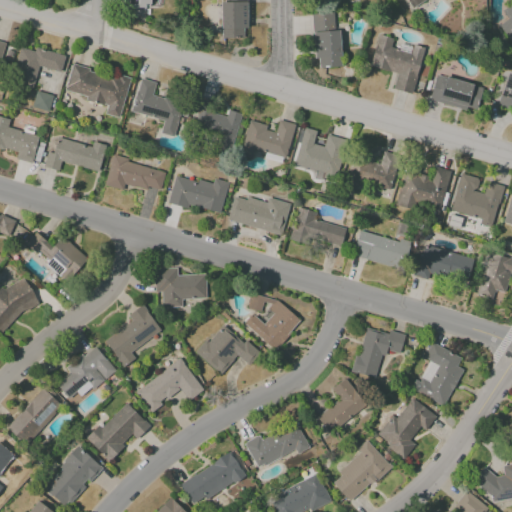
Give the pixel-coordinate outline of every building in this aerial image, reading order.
[(245,0),(223,0),(224,2),(220,2),(221,39),(246,38),(245,0)] [(404,0),(410,8),(423,0),(404,0)] [(511,3),(502,10),(507,19),(499,24),(511,44),(511,3)] [(318,68),(339,67),(336,13),(311,14),(313,60),(318,60),(318,68)] [(369,67),(396,73),(392,89),(411,94),(423,47),(410,44),(408,50),(390,46),(392,39),(377,35),(369,67)] [(64,56),(34,48),(33,51),(19,47),(10,81),(32,87),(37,66),(60,72),(64,56)] [(119,118),(128,80),(71,65),(64,91),(86,96),(85,101),(106,106),(104,114),(119,118)] [(511,75),(505,74),(497,106),(511,109),(511,75)] [(429,102),(477,111),(482,85),(434,76),(429,102)] [(130,112),(163,120),(159,133),(175,137),(184,104),(152,95),(155,83),(139,78),(130,112)] [(48,112),(52,95),(35,91),(31,107),(48,112)] [(240,114),(227,110),(225,117),(211,113),(214,100),(199,96),(190,132),(233,143),(240,114)] [(0,148),(16,152),(15,160),(32,163),(38,135),(7,128),(9,119),(0,117),(0,148)] [(247,122),(239,156),(251,159),(253,149),(265,152),(263,158),(284,163),(293,124),(277,120),(275,128),(247,122)] [(326,135),(323,147),(312,144),(315,131),(301,128),(293,166),(336,176),(345,139),(326,135)] [(42,167),(58,171),(60,162),(98,172),(105,145),(91,142),(90,146),(56,137),(52,153),(46,152),(42,167)] [(389,190),(398,157),(382,152),(379,163),(352,155),(344,186),(361,191),(363,183),(389,190)] [(103,186),(122,190),(123,184),(146,190),(146,187),(159,191),(164,170),(110,157),(103,186)] [(395,204),(438,214),(448,171),(433,167),(430,177),(403,170),(395,204)] [(450,212),(480,219),(479,224),(491,227),(501,185),(485,182),(482,193),(474,191),(477,178),(459,174),(450,212)] [(167,202),(219,215),(227,182),(213,178),(211,184),(173,175),(167,202)] [(502,223),(511,225),(511,188),(502,223)] [(281,235),(289,203),(267,198),(266,203),(233,195),(226,221),(281,235)] [(315,212),(297,207),(288,240),(306,245),(308,238),(340,246),(344,228),(313,220),(315,212)] [(0,235),(5,239),(15,223),(0,214),(0,235)] [(351,256),(402,269),(409,241),(397,238),(396,240),(358,231),(351,256)] [(24,244),(46,262),(44,264),(65,282),(86,258),(60,236),(51,247),(34,232),(24,244)] [(472,258),(421,244),(413,271),(465,286),(472,258)] [(511,258),(486,252),(475,295),(491,299),(494,290),(504,293),(509,273),(511,274),(511,258)] [(161,307),(181,307),(180,299),(205,298),(204,274),(176,275),(176,268),(153,269),(154,292),(161,292),(161,307)] [(0,325),(38,307),(24,279),(0,290),(0,325)] [(297,322),(257,289),(245,303),(257,314),(263,306),(272,313),(263,324),(250,314),(242,324),(274,351),(297,322)] [(103,340),(122,368),(134,359),(129,352),(159,331),(142,305),(127,315),(131,321),(103,340)] [(195,354),(219,375),(237,356),(246,364),(256,353),(222,323),(195,354)] [(374,378),(381,350),(399,355),(403,334),(387,331),(387,333),(363,327),(352,373),(374,378)] [(460,358),(430,342),(422,358),(428,361),(417,381),(414,379),(409,389),(442,406),(462,369),(456,366),(460,358)] [(64,368),(69,374),(56,384),(67,398),(75,392),(79,397),(114,371),(94,345),(64,368)] [(134,389),(149,414),(163,405),(161,402),(180,390),(187,401),(202,391),(181,359),(134,389)] [(338,399),(315,417),(328,433),(365,405),(345,379),(331,389),(338,399)] [(22,445),(61,406),(43,388),(5,427),(22,445)] [(374,436),(403,459),(414,444),(411,442),(433,415),(411,398),(394,419),(391,416),(374,436)] [(149,426),(123,402),(86,441),(107,461),(131,436),(136,440),(149,426)] [(308,448),(295,422),(260,439),(258,435),(243,443),(256,469),(294,450),(296,454),(308,448)] [(350,503),(389,466),(365,440),(355,450),(359,455),(330,481),(350,503)] [(0,488),(1,487),(0,485),(0,468),(11,453),(0,445),(0,488)] [(101,468),(77,446),(41,487),(65,508),(101,468)] [(178,484),(192,507),(243,475),(229,452),(178,484)] [(511,463),(501,466),(503,475),(494,477),(483,467),(471,481),(490,497),(490,502),(511,498),(511,463)] [(307,511),(329,501),(315,474),(268,498),(274,511),(307,511)] [(449,511),(487,511),(485,510),(487,507),(464,491),(452,508),(452,509),(449,511)] [(184,511),(169,497),(154,511),(184,511)] [(24,511),(51,511),(34,499),(24,511)]
